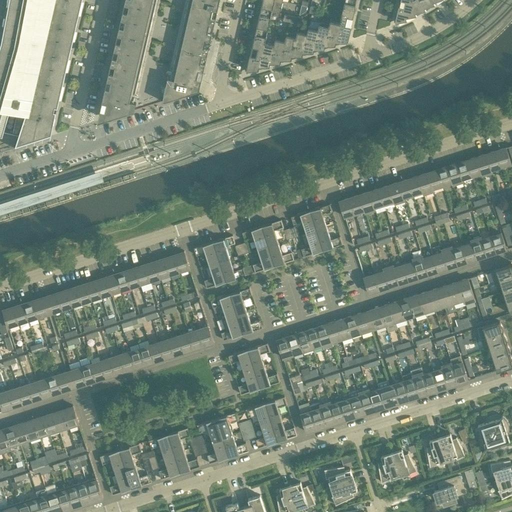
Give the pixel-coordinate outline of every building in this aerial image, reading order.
[(8,0),(2,38),(0,43),(0,152),(51,136),(82,0),(8,0)] [(125,0),(98,120),(200,88),(219,0),(125,0)] [(281,0),(263,0),(262,5),(273,8),(280,10),(281,10),(283,0),(281,0)] [(345,0),(342,14),(353,17),(356,0),(345,0)] [(400,0),(396,21),(397,21),(406,17),(415,12),(409,2),(412,0),(400,0)] [(412,0),(409,2),(415,12),(424,7),(433,1),(432,0),(412,0)] [(262,5),(257,25),(268,28),(272,15),(273,8),(262,5)] [(300,15),(306,11),(308,6),(302,5),(299,15),(300,15)] [(342,14),(340,22),(336,41),(348,37),(348,38),(353,17),(342,14)] [(331,18),(329,26),(325,45),(336,41),(340,22),(331,20),(332,18),(331,18)] [(320,21),(318,29),(319,29),(314,48),(325,45),(329,26),(320,24),(320,21)] [(257,25),(253,45),(263,48),(265,41),(268,28),(257,25)] [(309,25),(307,33),(308,33),(303,52),(314,48),(319,29),(318,29),(309,27),(309,25)] [(298,28),(296,36),(297,36),(292,55),(303,52),(308,33),(307,33),(298,31),(298,28)] [(287,32),(285,40),(286,40),(281,59),(292,55),(297,36),(296,36),(287,34),(287,32)] [(276,35),(274,43),(275,43),(270,62),(281,59),(286,40),(285,40),(276,38),(277,35),(276,35)] [(265,41),(263,48),(259,66),(270,62),(275,43),(274,43),(265,41)] [(263,48),(253,45),(247,69),(248,69),(259,66),(263,48)] [(506,147),(496,150),(501,166),(511,163),(506,147)] [(496,150),(486,153),(492,172),(492,171),(492,169),(501,166),(496,150)] [(486,153),(476,156),(482,175),(492,172),(486,153)] [(476,156),(467,160),(472,176),(481,173),(482,175),(476,156)] [(467,160),(457,163),(463,181),(463,178),(472,176),(467,160)] [(457,163),(447,166),(453,184),(463,181),(457,163)] [(447,166),(437,169),(443,185),(452,182),(452,184),(453,184),(447,166)] [(437,169),(428,172),(433,190),(434,190),(433,188),(443,185),(437,169)] [(428,172),(418,175),(424,194),(433,190),(428,172)] [(418,175),(408,178),(413,194),(422,191),(423,194),(424,194),(418,175)] [(408,178),(398,181),(404,200),(405,200),(404,197),(413,194),(408,178)] [(398,181),(389,185),(394,203),(404,200),(398,181)] [(389,185),(379,188),(384,204),(393,201),(394,203),(389,185)] [(379,188),(369,191),(375,209),(376,209),(375,207),(384,204),(379,188)] [(369,191),(359,194),(365,212),(375,209),(369,191)] [(359,194),(350,197),(355,213),(364,210),(365,212),(359,194)] [(355,213),(350,197),(339,201),(340,201),(345,216),(355,213)] [(330,204),(310,210),(317,230),(327,227),(323,214),(332,211),(330,204)] [(303,221),(307,233),(317,230),(310,210),(291,216),(293,224),(303,221)] [(281,219),(262,225),(268,245),(279,242),(275,230),(284,227),(281,219)] [(254,236),(258,249),(268,245),(262,225),(242,232),(245,239),(254,236)] [(295,225),(289,227),(293,238),(299,236),(295,225)] [(287,240),(293,238),(289,227),(283,229),(287,240)] [(327,227),(317,230),(323,250),(343,243),(340,236),(331,239),(327,227)] [(317,230),(307,233),(311,245),(301,248),(304,256),(323,250),(317,230)] [(501,233),(491,236),(497,252),(507,248),(506,248),(501,233)] [(233,235),(213,241),(220,261),(230,258),(226,245),(235,242),(233,235)] [(481,236),(481,237),(487,255),(497,252),(491,236),(482,239),(481,236)] [(481,237),(471,240),(477,258),(487,255),(481,237)] [(471,242),(462,245),(467,261),(477,258),(471,240),(470,240),(471,242)] [(206,252),(209,264),(220,261),(213,241),(194,247),(196,255),(206,252)] [(246,241),(241,243),(244,253),(250,251),(246,241)] [(283,254),(279,242),(268,245),(275,265),(294,259),(292,251),(283,254)] [(244,253),(241,243),(235,245),(238,255),(244,253)] [(268,245),(258,249),(262,261),(253,264),(255,272),(275,265),(268,245)] [(452,246),(457,264),(467,261),(462,245),(453,248),(452,246)] [(452,246),(442,249),(448,267),(457,264),(452,246)] [(442,252),(433,255),(438,271),(448,267),(442,249),(441,249),(442,252)] [(184,250),(174,254),(180,271),(190,268),(184,250)] [(174,254),(164,257),(170,274),(180,271),(174,254)] [(422,255),(412,259),(418,277),(428,274),(422,255)] [(423,255),(422,255),(428,274),(438,271),(433,255),(424,257),(423,255)] [(164,257),(155,260),(160,277),(170,274),(164,257)] [(230,258),(220,261),(226,281),(246,275),(243,267),(234,270),(230,258)] [(413,261),(403,264),(409,280),(418,277),(412,259),(413,261)] [(155,260),(145,263),(150,280),(160,277),(155,260)] [(220,261),(209,264),(213,277),(204,280),(207,287),(226,281),(220,261)] [(145,263),(135,266),(141,283),(150,280),(145,263)] [(496,270),(500,280),(511,276),(511,263),(496,269),(496,270)] [(394,265),(393,265),(399,283),(409,280),(403,264),(394,267),(394,265)] [(393,265),(383,268),(389,286),(399,283),(393,265)] [(135,266),(125,269),(131,286),(141,283),(135,266)] [(383,270),(374,273),(379,289),(389,286),(383,268),(383,270)] [(125,269),(116,272),(121,290),(131,286),(125,269)] [(116,272),(106,276),(111,293),(121,290),(116,272)] [(379,289),(374,273),(364,277),(369,292),(369,293),(379,289)] [(106,276),(96,279),(102,296),(111,293),(106,276)] [(511,276),(500,280),(503,291),(511,288),(511,276)] [(468,278),(458,281),(464,299),(474,296),(468,278)] [(96,279),(86,282),(92,299),(102,296),(96,279)] [(458,281),(448,284),(454,302),(464,299),(458,281)] [(86,282),(77,285),(82,302),(92,299),(86,282)] [(448,284),(438,287),(444,306),(454,302),(448,284)] [(77,285),(67,288),(72,305),(82,302),(77,285)] [(250,287),(230,293),(237,313),(247,310),(243,298),(252,295),(250,287)] [(438,287),(428,291),(434,309),(444,306),(438,287)] [(67,288),(57,291),(62,308),(72,305),(67,288)] [(511,288),(503,291),(507,302),(511,300),(511,288)] [(62,308),(57,291),(47,295),(52,312),(62,308)] [(428,291),(419,294),(424,312),(434,309),(428,291)] [(222,304),(226,317),(237,313),(230,293),(211,300),(213,307),(222,304)] [(419,294),(409,297),(415,315),(424,312),(419,294)] [(43,296),(33,299),(38,316),(48,313),(43,296)] [(409,297),(399,300),(405,318),(415,315),(409,297)] [(33,299),(23,302),(28,319),(38,316),(33,299)] [(399,300),(389,303),(395,321),(405,318),(399,300)] [(194,303),(196,310),(203,308),(200,301),(194,303)] [(23,302),(13,305),(19,323),(28,319),(23,302)] [(183,303),(186,312),(192,310),(189,302),(183,303)] [(389,303),(380,306),(386,324),(395,321),(389,303)] [(19,323),(13,305),(3,309),(9,326),(19,323)] [(386,324),(380,306),(369,310),(370,310),(375,328),(386,324)] [(247,310),(237,313),(243,333),(262,327),(260,319),(251,322),(247,310)] [(368,310),(366,311),(371,329),(374,328),(375,328),(370,310),(369,310),(368,310)] [(366,311),(355,314),(361,332),(371,329),(366,311)] [(237,313),(226,317),(230,329),(221,332),(224,340),(243,333),(237,313)] [(355,314),(346,317),(351,335),(361,332),(355,314)] [(346,317),(336,320),(342,339),(351,335),(346,317)] [(461,324),(458,317),(455,318),(458,326),(454,327),(455,331),(462,329),(461,324)] [(336,320),(326,323),(332,342),(342,339),(336,320)] [(499,321),(477,328),(480,339),(486,337),(503,332),(499,321)] [(326,323),(316,327),(324,349),(333,346),(332,342),(326,323)] [(208,325),(199,329),(204,346),(214,343),(208,325)] [(316,327),(307,330),(313,348),(322,345),(324,349),(316,327)] [(199,329),(189,332),(194,349),(204,346),(199,329)] [(307,330),(297,333),(303,351),(313,348),(307,330)] [(189,332),(179,335),(184,352),(194,349),(189,332)] [(506,343),(503,332),(486,337),(480,339),(484,350),(490,348),(506,343)] [(297,333),(287,336),(293,354),(303,351),(297,333)] [(179,335),(169,338),(175,355),(184,352),(179,335)] [(444,338),(445,343),(445,344),(456,341),(454,335),(444,338)] [(293,354),(287,336),(277,339),(277,340),(283,358),(293,354)] [(169,338),(159,341),(165,358),(175,355),(169,338)] [(159,341),(149,344),(155,361),(165,358),(159,341)] [(267,342),(248,349),(254,368),(264,365),(261,354),(269,351),(270,351),(267,342)] [(490,348),(493,359),(510,354),(506,343),(490,348)] [(149,344),(140,347),(145,365),(155,361),(149,344)] [(140,347),(130,351),(135,368),(145,365),(140,347)] [(240,360),(244,371),(254,368),(248,349),(228,355),(231,363),(232,363),(240,360)] [(364,356),(359,357),(360,362),(370,358),(367,350),(363,351),(364,356)] [(367,350),(370,358),(376,356),(375,352),(368,354),(367,350)] [(130,351),(120,354),(126,371),(135,368),(130,351)] [(101,360),(100,360),(106,377),(116,374),(110,357),(103,359),(102,354),(100,355),(101,360)] [(120,354),(110,357),(116,374),(126,371),(120,354)] [(511,360),(510,354),(493,359),(497,369),(496,370),(497,370),(511,365),(511,360)] [(351,355),(347,356),(350,365),(360,362),(359,357),(353,359),(351,355)] [(450,359),(458,383),(469,379),(468,379),(461,355),(450,359)] [(350,365),(347,356),(347,357),(349,361),(342,363),(343,367),(350,365)] [(100,360),(91,363),(96,380),(106,377),(100,360)] [(451,362),(442,365),(448,386),(458,383),(451,362)] [(91,363),(81,366),(86,384),(96,380),(91,363)] [(264,365),(254,368),(260,387),(280,381),(277,373),(276,373),(277,373),(268,376),(264,365)] [(442,368),(433,371),(439,389),(448,386),(442,365),(441,366),(442,368)] [(86,384),(81,366),(71,370),(77,387),(86,384)] [(421,367),(411,370),(419,395),(429,392),(421,367)] [(421,367),(429,392),(439,389),(433,371),(424,374),(421,367)] [(254,368),(244,371),(247,382),(239,385),(238,385),(241,394),(260,387),(254,368)] [(411,373),(402,375),(409,398),(419,395),(411,370),(410,370),(411,373)] [(67,371),(57,374),(63,391),(73,388),(67,371)] [(55,375),(47,377),(53,394),(63,391),(57,374),(55,375)] [(409,398),(402,375),(403,380),(393,383),(399,401),(399,402),(409,398)] [(47,377),(37,380),(43,398),(53,394),(47,377)] [(37,380),(28,384),(33,401),(43,398),(37,380)] [(379,388),(385,406),(395,403),(395,402),(389,385),(388,380),(378,383),(379,388)] [(399,401),(393,383),(392,384),(389,385),(395,402),(395,403),(397,402),(399,402),(399,401)] [(28,384),(18,387),(23,404),(33,401),(28,384)] [(18,387),(8,390),(14,407),(23,404),(18,387)] [(369,389),(375,409),(385,406),(379,388),(370,391),(369,389)] [(369,389),(359,392),(366,413),(375,409),(369,389)] [(14,407),(8,390),(0,392),(0,399),(4,410),(14,407)] [(349,393),(356,416),(366,413),(358,390),(349,393)] [(284,396),(265,402),(271,421),(282,418),(278,407),(287,404),(287,405),(287,404),(284,396)] [(350,397),(340,400),(346,419),(356,416),(350,397)] [(330,401),(336,422),(346,419),(340,400),(331,403),(330,401)] [(330,401),(320,404),(327,425),(336,422),(330,401)] [(258,414),(261,425),(271,421),(265,402),(246,408),(248,417),(249,417),(249,416),(258,414)] [(311,410),(317,428),(327,425),(319,402),(310,405),(311,410)] [(73,405),(63,408),(69,426),(79,423),(73,405)] [(63,408),(53,411),(59,429),(69,426),(63,408)] [(306,432),(317,428),(311,410),(301,413),(307,431),(306,431),(306,432)] [(53,411),(43,414),(49,432),(59,429),(53,411)] [(236,411),(217,418),(223,437),(233,434),(229,423),(238,420),(239,420),(236,411)] [(43,414),(34,418),(40,435),(49,432),(43,414)] [(484,450),(485,450),(503,415),(502,415),(502,416),(498,415),(494,415),(490,416),(487,418),(488,421),(478,424),(481,435),(478,435),(479,439),(480,443),(482,446),(485,448),(484,450)] [(503,415),(485,450),(486,449),(489,450),(493,450),(497,449),(500,447),(499,444),(510,441),(506,430),(509,429),(509,426),(508,422),(505,419),(502,417),(503,415)] [(34,418),(24,421),(30,439),(40,435),(34,418)] [(209,429),(213,440),(223,437),(217,418),(197,424),(200,433),(201,432),(200,432),(209,429)] [(282,418),(271,421),(278,441),(297,435),(294,426),(294,427),(285,429),(282,418)] [(24,421),(14,424),(20,442),(30,439),(24,421)] [(271,421),(261,425),(265,436),(256,439),(256,438),(255,438),(258,447),(278,441),(271,421)] [(14,424),(4,427),(10,445),(20,442),(14,424)] [(256,436),(252,424),(246,426),(250,438),(256,436)] [(246,426),(240,428),(244,440),(250,438),(246,426)] [(10,445),(4,427),(0,428),(0,446),(2,454),(12,451),(10,445)] [(187,427),(168,433),(174,453),(184,449),(181,438),(189,435),(190,436),(187,427)] [(160,445),(164,456),(174,453),(168,433),(149,440),(151,448),(152,448),(160,445)] [(450,433),(440,437),(447,458),(455,456),(457,459),(465,455),(457,437),(456,437),(452,438),(450,433)] [(233,434),(223,437),(229,457),(248,450),(246,442),(245,442),(237,445),(233,434)] [(223,437),(213,440),(216,452),(208,454),(207,454),(210,463),(229,457),(223,437)] [(447,458),(440,437),(429,440),(431,445),(427,447),(427,446),(426,446),(430,466),(439,464),(438,461),(447,458)] [(203,439),(197,441),(201,454),(207,452),(203,439)] [(197,441),(191,443),(195,456),(201,454),(197,441)] [(81,447),(76,448),(77,453),(87,449),(84,442),(80,443),(81,447)] [(139,443),(119,449),(126,468),(136,465),(132,454),(141,451),(142,451),(139,443)] [(112,460),(115,472),(126,468),(119,449),(100,455),(103,464),(103,463),(112,460)] [(184,449),(174,453),(180,472),(200,466),(197,457),(197,458),(188,461),(184,449)] [(402,449),(391,452),(398,474),(407,471),(408,474),(417,470),(408,452),(408,453),(404,454),(402,449)] [(398,474),(391,452),(381,456),(383,461),(379,462),(378,462),(381,482),(391,480),(390,477),(398,474)] [(174,453),(164,456),(168,467),(159,470),(158,470),(161,478),(180,472),(174,453)] [(155,455),(149,457),(153,469),(159,467),(155,455)] [(149,457),(143,459),(147,471),(153,469),(149,457)] [(495,471),(498,480),(511,475),(511,463),(511,464),(510,460),(510,459),(490,463),(492,472),(495,471)] [(136,465),(126,468),(132,488),(151,482),(149,473),(148,473),(140,476),(136,465)] [(329,477),(332,486),(354,479),(350,468),(345,470),(344,466),(344,465),(324,469),(326,478),(329,477)] [(126,468),(115,472),(119,483),(110,486),(110,485),(113,494),(132,488),(126,468)] [(455,487),(462,483),(460,475),(438,482),(440,489),(434,491),(437,501),(442,499),(444,503),(456,500),(455,495),(457,494),(455,487)] [(511,475),(498,480),(501,488),(498,490),(502,498),(511,493),(511,475)] [(96,477),(86,480),(93,500),(103,497),(96,477)] [(480,486),(486,484),(484,478),(478,480),(480,486)] [(354,479),(332,486),(335,494),(332,496),(336,504),(354,496),(353,495),(352,491),(357,489),(354,479)] [(86,480),(76,483),(83,503),(93,500),(86,480)] [(300,481),(290,485),(297,507),(306,504),(307,507),(315,503),(310,491),(314,489),(312,483),(307,485),(306,485),(302,487),(300,481)] [(76,483),(67,486),(73,507),(83,503),(76,483)] [(482,492),(488,490),(486,484),(480,486),(482,492)] [(297,507),(290,485),(280,488),(281,493),(277,495),(277,494),(276,495),(279,511),(289,511),(289,509),(297,507)] [(67,486),(57,489),(63,510),(73,507),(67,486)] [(42,511),(53,511),(47,493),(46,488),(36,491),(37,496),(42,511)] [(56,490),(47,493),(53,511),(56,511),(63,510),(57,489),(56,490)] [(251,505),(245,507),(246,511),(265,511),(260,494),(248,498),(251,505)] [(42,511),(37,496),(28,499),(31,511),(42,511)] [(31,511),(28,499),(18,502),(21,511),(31,511)] [(21,511),(18,502),(8,505),(10,511),(21,511)] [(246,511),(245,507),(240,509),(238,502),(226,505),(227,511),(246,511)]
